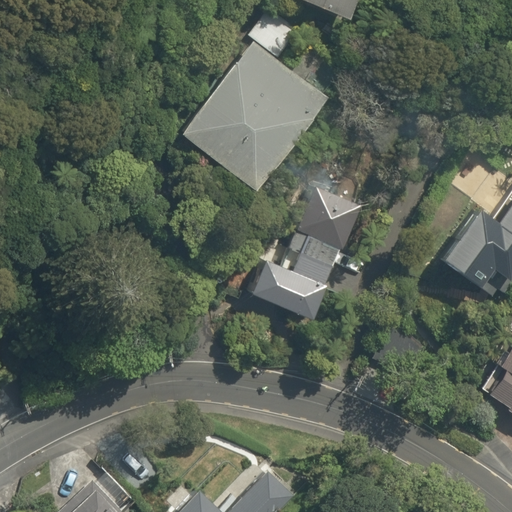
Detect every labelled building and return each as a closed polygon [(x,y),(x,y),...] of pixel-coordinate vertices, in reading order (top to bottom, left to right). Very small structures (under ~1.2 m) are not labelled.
[(278,0),(325,21),(334,0),(278,0)] [(261,10),(243,34),(269,54),(287,30),(261,10)] [(308,95),(235,39),(158,135),(233,192),(308,95)] [(344,200),(311,183),(309,182),(260,280),(239,270),(229,290),(285,318),(344,200)] [(477,215),(459,204),(434,244),(498,284),(511,261),(511,194),(496,184),(477,215)] [(511,330),(469,391),(491,407),(508,419),(511,422),(511,330)] [(266,511),(285,490),(255,463),(214,510),(186,486),(164,511),(266,511)] [(120,511),(84,477),(50,511),(120,511)]
